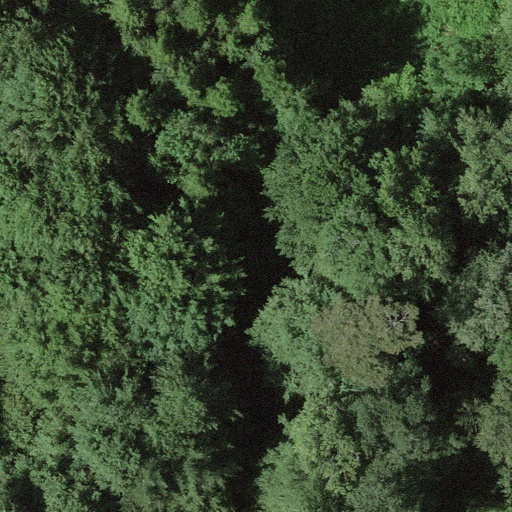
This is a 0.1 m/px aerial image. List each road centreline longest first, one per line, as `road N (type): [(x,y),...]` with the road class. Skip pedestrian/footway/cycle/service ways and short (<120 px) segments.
road 1 (motorway): [(450,0),(21,511)]
road 2 (motorway): [(279,511),(511,239)]
